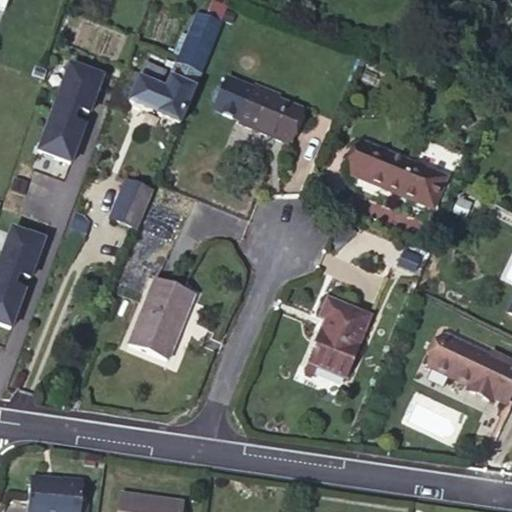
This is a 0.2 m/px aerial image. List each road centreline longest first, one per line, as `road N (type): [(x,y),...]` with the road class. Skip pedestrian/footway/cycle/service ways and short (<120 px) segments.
road 1 (residential): [(202,450),(511,495)]
road 2 (residential): [(281,239),(202,450)]
road 3 (residential): [(0,421),(202,450)]
